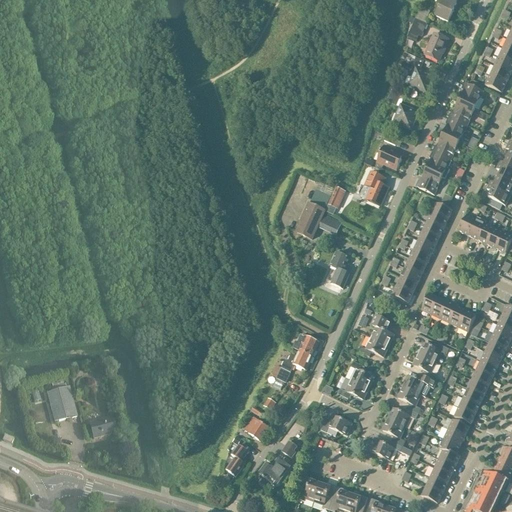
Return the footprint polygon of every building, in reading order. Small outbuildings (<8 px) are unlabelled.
[(457,6),(445,0),(436,18),(448,24),(457,6)] [(424,28),(428,20),(426,19),(429,11),(421,7),(414,23),(424,28)] [(424,28),(414,23),(407,37),(415,41),(418,35),(420,36),(424,28)] [(448,41),(434,35),(425,57),(439,63),(448,41)] [(511,42),(507,40),(502,50),(511,54),(511,42)] [(511,54),(502,50),(498,59),(511,65),(511,54)] [(404,54),(399,66),(411,71),(413,68),(416,70),(420,71),(424,63),(416,59),(404,54)] [(511,71),(511,65),(498,59),(494,68),(510,76),(511,71)] [(510,76),(494,68),(489,77),(506,85),(510,76)] [(433,77),(416,70),(412,79),(410,78),(407,85),(426,93),(433,77)] [(506,85),(489,77),(485,87),(501,94),(506,85)] [(483,93),(465,84),(462,91),(465,93),(460,104),(474,110),(480,98),(481,99),(483,93)] [(391,92),(386,104),(396,108),(401,96),(391,92)] [(474,110),(460,104),(455,114),(451,113),(448,119),(467,128),(469,123),(469,122),(474,110)] [(418,114),(401,107),(397,116),(394,115),(391,122),(411,130),(418,114)] [(467,128),(448,119),(445,125),(449,127),(444,138),(458,145),(464,133),(467,128)] [(387,136),(384,141),(392,145),(394,139),(387,136)] [(458,145),(444,138),(439,149),(435,147),(432,153),(451,162),(453,157),(458,145)] [(396,171),(401,160),(394,157),(397,151),(387,147),(383,156),(381,155),(377,164),(383,167),(384,165),(396,171)] [(451,162),(432,153),(429,160),(433,161),(428,172),(442,179),(448,167),(451,162)] [(511,160),(507,158),(505,165),(500,162),(498,166),(511,172),(511,160)] [(511,172),(498,166),(496,170),(501,173),(498,179),(511,185),(511,172)] [(442,179),(428,172),(422,183),(419,181),(416,188),(434,197),(437,191),(436,191),(442,179)] [(366,201),(379,207),(383,199),(382,198),(387,188),(381,186),(384,179),(371,173),(365,186),(371,189),(366,201)] [(511,193),(511,185),(498,179),(495,185),(490,183),(489,187),(510,197),(511,193)] [(510,197),(489,187),(487,191),(491,193),(488,199),(505,207),(510,197)] [(328,206),(325,212),(333,216),(336,210),(339,204),(331,200),(328,206)] [(452,212),(435,204),(431,214),(447,222),(452,212)] [(309,206),(303,220),(318,227),(322,216),(324,213),(309,206)] [(447,222),(431,214),(426,223),(443,231),(447,222)] [(476,221),(467,216),(459,233),(469,237),(476,221)] [(303,220),(297,234),(311,240),(316,230),(318,227),(303,220)] [(486,225),(476,221),(469,237),(478,242),(486,225)] [(335,222),(328,235),(334,238),(341,225),(335,222)] [(443,231),(426,223),(422,232),(438,240),(443,231)] [(495,230),(486,225),(478,242),(487,246),(495,230)] [(504,234),(495,230),(487,246),(496,250),(504,234)] [(438,240),(422,232),(418,242),(434,249),(438,240)] [(511,242),(511,237),(504,234),(496,250),(506,255),(511,242)] [(434,249),(418,242),(413,251),(430,259),(434,249)] [(430,259),(413,251),(409,260),(425,268),(430,259)] [(337,254),(331,268),(344,273),(350,260),(337,254)] [(425,268),(409,260),(405,269),(421,277),(425,268)] [(421,277),(405,269),(400,278),(416,286),(421,277)] [(416,286),(400,278),(396,288),(412,295),(416,286)] [(412,295),(396,288),(391,297),(407,305),(412,295)] [(439,300),(429,296),(421,312),(431,317),(439,300)] [(448,305),(439,300),(431,317),(440,321),(448,305)] [(457,309),(448,305),(440,321),(449,325),(457,309)] [(372,314),(373,311),(373,310),(368,307),(367,308),(366,311),(365,314),(371,316),(372,314)] [(511,309),(507,307),(502,316),(511,321),(511,309)] [(466,313),(457,309),(449,325),(459,330),(466,313)] [(307,310),(304,316),(311,320),(314,313),(307,310)] [(476,318),(466,313),(459,330),(468,334),(476,318)] [(511,321),(502,316),(498,326),(511,332),(511,321)] [(385,333),(389,325),(391,325),(375,317),(371,326),(376,329),(371,339),(389,348),(394,337),(385,333)] [(483,325),(485,320),(480,317),(475,326),(481,329),(483,325)] [(511,337),(511,332),(498,326),(493,335),(510,343),(511,337)] [(510,343),(493,335),(489,344),(505,352),(510,343)] [(300,353),(312,358),(319,344),(301,336),(297,344),(296,343),(293,349),(300,353)] [(389,348),(371,339),(366,350),(360,348),(358,353),(369,359),(372,353),(384,359),(389,348)] [(505,352),(489,344),(485,353),(501,361),(505,352)] [(435,350),(423,345),(418,356),(436,364),(441,353),(446,356),(449,351),(438,345),(435,350)] [(300,353),(298,359),(292,356),(288,364),(285,362),(277,380),(284,384),(287,379),(288,379),(294,367),(306,372),(312,358),(300,353)] [(501,361),(485,353),(480,363),(497,370),(501,361)] [(436,364),(418,356),(413,367),(425,372),(422,378),(434,383),(436,378),(431,375),(436,364)] [(365,369),(353,363),(351,369),(356,371),(351,382),(369,390),(374,379),(362,374),(365,369)] [(497,370),(480,363),(476,372),(492,379),(497,370)] [(105,382),(108,375),(99,371),(96,378),(105,382)] [(492,379),(476,372),(472,381),(488,389),(492,379)] [(408,377),(403,388),(421,397),(425,399),(430,388),(431,388),(434,390),(436,384),(434,383),(422,378),(419,376),(417,382),(408,377)] [(488,389),(472,381),(467,390),(483,398),(488,389)] [(369,390),(351,382),(346,393),(340,390),(338,396),(349,401),(352,396),(363,401),(369,390)] [(47,390),(48,394),(47,394),(55,423),(78,417),(70,388),(67,389),(66,385),(47,390)] [(421,397),(403,388),(398,399),(409,405),(407,410),(418,416),(421,410),(415,408),(421,397)] [(483,398),(467,390),(463,399),(479,407),(483,398)] [(479,407),(463,399),(458,409),(475,416),(479,407)] [(269,401),(264,409),(270,413),(275,405),(269,401)] [(475,416),(458,409),(454,418),(470,426),(475,416)] [(404,415),(393,410),(387,421),(405,429),(410,419),(416,421),(418,416),(407,410),(404,415)] [(117,433),(113,418),(90,424),(94,440),(104,437),(104,436),(117,433),(117,434),(117,433)] [(352,426),(334,418),(331,423),(326,420),(320,432),(326,434),(329,429),(346,437),(352,426)] [(254,419),(245,432),(261,443),(270,431),(254,419)] [(405,429),(387,421),(382,432),(394,437),(391,443),(403,448),(405,443),(400,440),(405,429)] [(448,430),(464,438),(469,429),(453,421),(448,430)] [(444,440),(460,447),(464,438),(448,430),(444,440)] [(14,440),(5,436),(3,441),(12,445),(14,440)] [(233,444),(237,447),(242,441),(237,438),(233,444)] [(460,447),(444,440),(439,450),(443,452),(443,451),(455,457),(456,456),(460,447)] [(389,448),(377,442),(372,454),(390,462),(395,451),(400,454),(403,448),(391,443),(389,448)] [(282,453),(291,460),(295,454),(292,452),(295,448),(297,449),(289,443),(282,453)] [(236,479),(245,466),(244,465),(245,463),(245,461),(244,460),(248,453),(239,447),(232,457),(235,459),(226,472),(236,479)] [(511,451),(506,448),(501,458),(511,463),(511,451)] [(456,456),(455,457),(443,451),(443,452),(439,460),(455,468),(459,458),(456,456)] [(511,463),(501,458),(497,467),(511,474),(511,463)] [(258,475),(263,479),(262,479),(265,482),(266,481),(272,485),(274,482),(278,485),(290,469),(278,460),(272,469),(266,465),(258,475)] [(455,468),(439,460),(434,469),(451,477),(455,468)] [(511,474),(497,467),(493,476),(505,482),(505,483),(509,485),(511,477),(511,474)] [(451,477),(434,469),(430,479),(446,486),(451,477)] [(493,476),(484,472),(483,474),(486,475),(478,490),(476,489),(474,493),(477,494),(468,511),(491,511),(505,483),(505,482),(493,476)] [(312,480),(306,477),(298,501),(304,503),(305,501),(314,504),(321,485),(311,482),(312,480)] [(446,486),(430,479),(426,488),(442,496),(446,486)] [(330,489),(321,485),(314,504),(323,507),(323,509),(329,511),(337,488),(331,486),(330,489)] [(343,490),(337,488),(329,511),(335,511),(336,511),(337,511),(345,511),(351,496),(342,493),(343,490)] [(442,496),(426,488),(421,498),(437,505),(442,496)] [(510,497),(505,495),(500,505),(504,507),(507,504),(510,497)] [(361,499),(351,496),(345,511),(363,511),(368,499),(361,497),(361,499)] [(378,503),(371,500),(367,511),(384,511),(386,508),(377,505),(378,503)]
